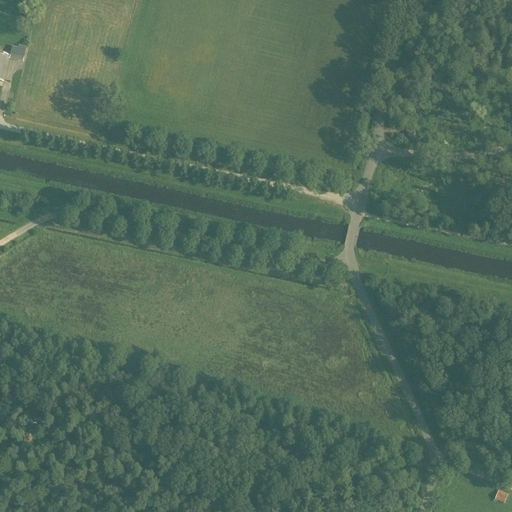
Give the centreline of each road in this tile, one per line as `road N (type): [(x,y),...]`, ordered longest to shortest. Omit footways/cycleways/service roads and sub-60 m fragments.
road 1 (unclassified): [(359,202),(0,125)]
road 2 (unclassified): [(349,258),(304,262),(62,211),(30,224)]
road 3 (unclassified): [(435,458),(349,258)]
road 4 (unclassified): [(373,149),(409,0)]
road 5 (unclassified): [(373,149),(461,156),(511,142)]
